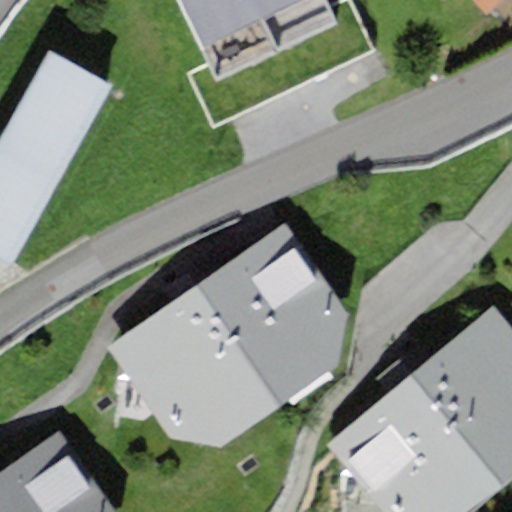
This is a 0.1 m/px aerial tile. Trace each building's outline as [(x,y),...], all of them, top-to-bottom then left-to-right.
[(323,0),(171,0),(204,67),(191,73),(216,124),(276,96),(308,81),(374,50),(349,0),(341,0),(327,7),(323,0)] [(471,0),(480,11),(492,0),(471,0)] [(110,82),(46,48),(0,131),(0,258),(11,264),(110,82)] [(337,363),(342,300),(284,221),(180,293),(110,342),(159,421),(221,442),(337,363)] [(459,511),(511,472),(511,326),(491,302),(422,361),(331,439),(390,511),(459,511)] [(0,511),(116,511),(117,511),(58,426),(0,465),(0,511)]
